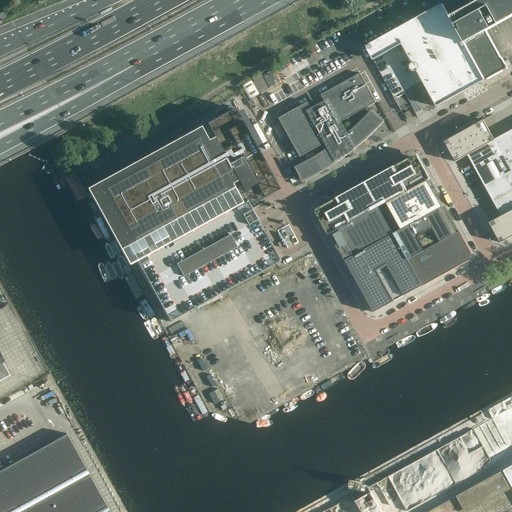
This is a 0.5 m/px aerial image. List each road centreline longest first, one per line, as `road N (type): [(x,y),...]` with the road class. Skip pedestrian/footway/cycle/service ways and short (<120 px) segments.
road 1 (unclassified): [(498,263),(365,332),(297,204)]
road 2 (unknown): [(233,82),(250,115),(360,60),(406,140)]
road 3 (motorway): [(161,0),(0,81)]
road 4 (motorway): [(0,146),(62,113),(132,58)]
road 5 (unclassified): [(498,263),(420,132)]
road 6 (motorway): [(0,121),(132,58)]
road 7 (unclassified): [(420,132),(297,204)]
road 8 (motorway): [(132,58),(239,0)]
